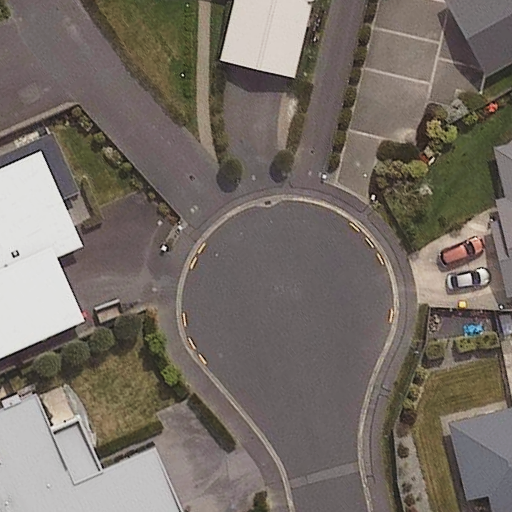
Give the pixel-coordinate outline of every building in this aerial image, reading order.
[(310,0),(233,0),(220,60),(292,76),(310,0)] [(511,0),(442,0),(484,76),(511,60),(511,0)] [(0,148),(0,355),(80,321),(52,257),(78,245),(60,205),(77,198),(47,128),(0,148)] [(511,138),(491,143),(507,215),(490,219),(507,295),(511,293),(511,138)] [(50,436),(33,398),(0,412),(0,511),(179,511),(151,446),(100,468),(80,422),(50,436)] [(511,407),(449,423),(468,497),(487,493),(491,511),(508,511),(511,511),(511,407)]
